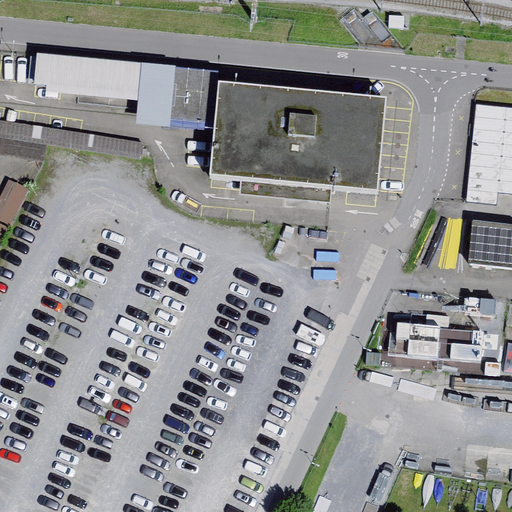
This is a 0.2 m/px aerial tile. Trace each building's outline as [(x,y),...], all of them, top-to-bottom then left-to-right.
[(405,19),(390,19),(389,31),(404,32),(405,19)] [(142,62),(38,51),(35,81),(48,83),(48,87),(139,96),(142,62)] [(177,65),(142,62),(139,96),(136,120),(213,128),(213,119),(172,114),(177,65)] [(213,119),(219,70),(177,65),(172,114),(213,119)] [(386,93),(220,78),(212,170),(242,173),(240,193),(332,201),(334,182),(378,186),(386,93)] [(498,193),(511,194),(511,107),(476,103),(466,200),(497,204),(498,193)] [(144,142),(0,119),(0,136),(78,150),(142,159),(144,142)] [(0,189),(0,259),(24,186),(3,179),(0,189)] [(511,227),(474,223),(470,259),(511,263),(511,227)] [(464,337),(398,331),(395,359),(462,365),(464,337)]
